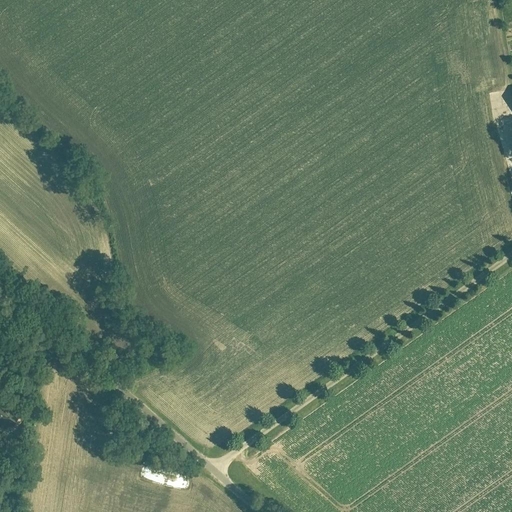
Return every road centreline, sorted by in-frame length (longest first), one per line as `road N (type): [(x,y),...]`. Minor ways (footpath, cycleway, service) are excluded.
road 1 (track): [(212,470),(511,255)]
road 2 (unclassified): [(0,285),(259,511)]
